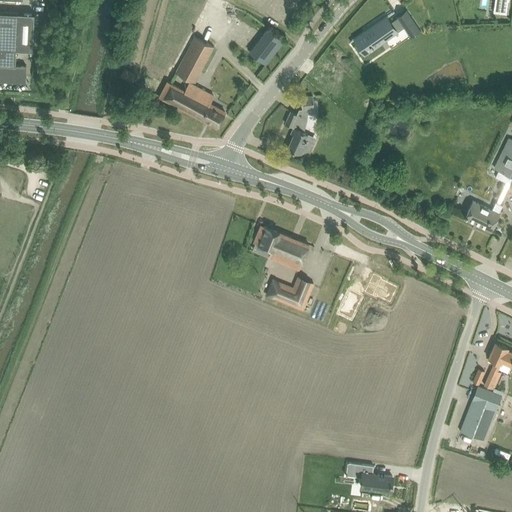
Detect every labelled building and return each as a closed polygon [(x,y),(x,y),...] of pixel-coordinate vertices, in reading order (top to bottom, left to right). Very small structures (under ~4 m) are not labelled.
[(480,0),(480,7),(489,8),(490,0),(480,0)] [(506,13),(508,0),(495,0),(494,12),(506,13)] [(364,31),(350,41),(351,41),(356,38),(366,53),(381,42),(398,31),(398,30),(404,27),(410,37),(421,29),(407,9),(396,16),(397,17),(390,22),(387,17),(395,12),(394,11),(367,29),(368,29),(364,31)] [(0,48),(17,49),(33,50),(35,13),(18,12),(0,11),(0,48)] [(250,51),(258,58),(266,64),(284,40),(268,28),(250,51)] [(195,36),(176,72),(195,82),(214,46),(195,36)] [(0,80),(26,82),(26,76),(26,75),(26,65),(16,64),(17,49),(0,48),(0,80)] [(356,79),(333,60),(326,68),(328,69),(325,72),(327,73),(326,75),(346,91),(356,79)] [(124,68),(121,75),(132,81),(136,74),(124,68)] [(167,81),(164,87),(159,95),(217,127),(225,111),(210,103),(214,95),(190,82),(185,90),(167,81)] [(353,103),(336,90),(329,98),(346,112),(353,103)] [(291,111),(285,123),(294,127),(291,133),(294,134),(288,148),(301,154),(302,152),(309,155),(314,143),(306,140),(308,133),(303,131),(305,123),(307,116),(307,108),(314,107),(313,95),(311,95),(301,96),(302,108),(299,109),(297,114),(291,111)] [(492,208),(474,199),(465,217),(491,230),(504,204),(501,203),(511,178),(511,139),(509,138),(495,168),(499,169),(495,176),(506,181),(497,201),(495,200),(492,208)] [(262,224),(258,234),(255,241),(272,248),(269,256),(300,268),(309,244),(262,224)] [(374,274),(365,292),(377,298),(377,297),(390,303),(398,287),(382,280),(382,278),(374,274)] [(274,279),(267,294),(303,309),(314,282),(298,276),(294,287),(274,279)] [(363,296),(350,289),(338,313),(352,319),(363,296)] [(485,385),(494,389),(501,372),(498,371),(501,363),(502,361),(511,365),(511,363),(511,351),(507,350),(508,347),(496,342),(489,358),(495,361),(485,385)] [(479,368),(473,381),(479,383),(485,370),(479,368)] [(460,430),(470,434),(484,440),(502,394),(481,386),(477,398),(474,397),(460,430)] [(394,447),(394,452),(374,451),(373,464),(405,466),(406,448),(394,447)] [(356,462),(354,475),(363,476),(362,478),(361,478),(361,479),(362,480),(361,486),(391,490),(392,484),(393,482),(392,482),(393,475),(373,473),(374,465),(356,462)] [(466,466),(464,474),(478,479),(480,472),(466,466)] [(354,497),(352,510),(366,511),(381,511),(383,500),(354,497)]
